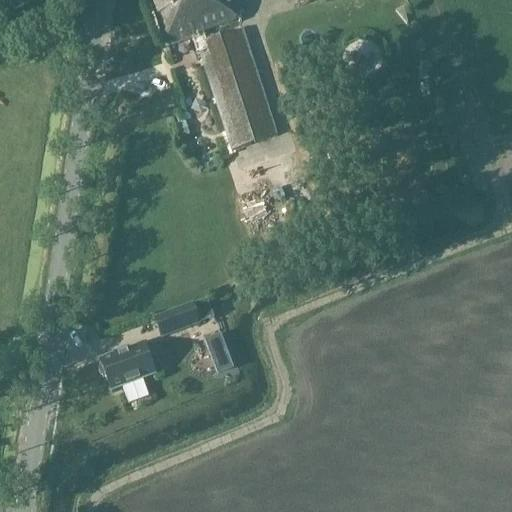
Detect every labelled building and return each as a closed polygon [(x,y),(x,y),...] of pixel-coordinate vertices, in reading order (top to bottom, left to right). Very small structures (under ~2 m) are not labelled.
[(148,0),(165,48),(239,24),(231,0),(148,0)] [(381,62),(382,57),(381,52),(379,47),(376,44),(372,41),(367,39),(361,39),(357,39),(352,41),(349,43),(346,46),(344,50),(342,55),(341,59),(342,64),(344,68),(346,71),(349,74),(354,77),(358,78),(363,78),(368,78),(373,75),(377,71),(380,67),(381,62)] [(257,74),(211,89),(230,152),(277,136),(257,74)] [(153,320),(160,340),(199,326),(192,305),(153,320)] [(220,335),(204,341),(217,376),(233,370),(220,335)] [(156,376),(144,344),(129,349),(128,347),(112,353),(113,356),(98,361),(111,394),(156,376)]
